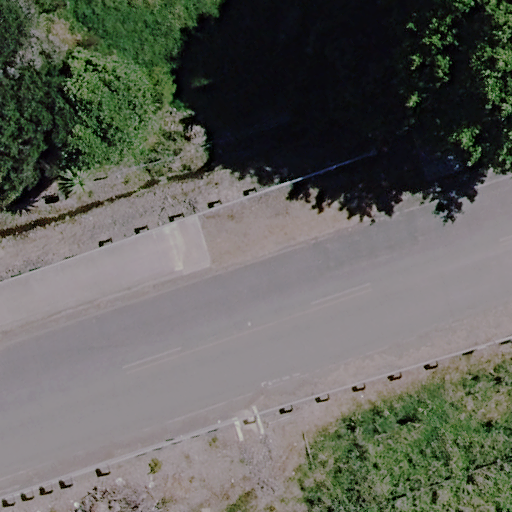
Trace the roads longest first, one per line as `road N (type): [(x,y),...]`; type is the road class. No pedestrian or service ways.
road 1 (residential): [(253,327),(511,240)]
road 2 (residential): [(253,327),(0,413)]
